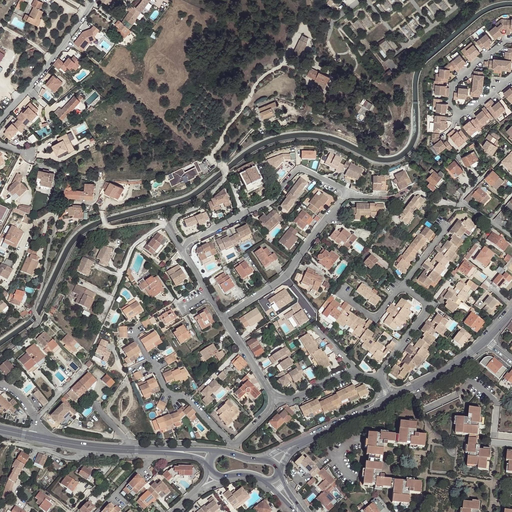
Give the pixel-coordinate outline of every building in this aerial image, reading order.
[(139,4),(135,8),(141,12),(150,0),(142,0),(142,1),(140,3),(139,4)] [(36,2),(33,8),(35,9),(41,13),(44,6),(36,2)] [(129,11),(127,14),(136,20),(141,12),(135,8),(133,7),(129,11)] [(27,22),(37,28),(41,21),(44,15),(41,13),(35,9),(30,18),(27,22)] [(141,12),(136,20),(139,22),(142,17),(143,17),(144,15),(141,12)] [(127,14),(124,19),(132,25),(134,22),(136,20),(127,14)] [(122,22),(119,20),(116,17),(112,22),(119,27),(116,31),(125,37),(131,31),(129,29),(123,23),(122,22)] [(123,23),(129,29),(132,25),(124,19),(122,22),(123,23)] [(495,26),(489,31),(495,39),(499,36),(502,33),(500,31),(502,29),(506,29),(507,21),(506,21),(503,21),(503,19),(502,19),(501,20),(500,21),(503,21),(503,23),(497,27),(496,26),(495,26)] [(486,34),(476,42),(481,48),(484,46),(485,47),(489,45),(492,42),(486,34)] [(307,43),(306,42),(300,39),(293,54),(300,57),(307,43)] [(471,43),(465,48),(467,51),(473,45),(471,43)] [(461,51),(470,62),(474,59),(473,58),(476,56),(479,53),(473,45),(467,51),(465,48),(461,51)] [(503,60),(502,70),(511,71),(511,60),(511,59),(511,57),(511,56),(511,52),(508,52),(506,52),(505,56),(507,56),(507,60),(505,60),(503,60)] [(64,63),(58,58),(52,65),(59,70),(60,68),(65,71),(68,67),(70,69),(72,67),(76,70),(82,63),(74,56),(71,59),(69,57),(64,63)] [(454,69),(457,72),(460,69),(459,68),(462,66),(466,63),(460,56),(450,64),(454,69)] [(498,59),(494,59),(493,61),(490,60),(489,68),(502,70),(503,60),(498,59)] [(443,82),(447,82),(447,79),(449,79),(449,76),(449,72),(450,70),(451,72),(454,69),(450,64),(450,63),(446,66),(447,67),(444,70),(443,70),(440,69),(440,74),(440,75),(436,74),(435,81),(443,82)] [(325,87),(330,77),(310,68),(307,75),(315,79),(319,81),(318,83),(325,87)] [(483,72),(474,71),(474,75),(473,79),(473,84),(483,85),(483,75),(483,72)] [(63,83),(54,75),(46,85),(55,92),(63,83)] [(324,88),(325,87),(318,83),(319,81),(315,79),(313,83),(324,88)] [(435,81),(433,81),(433,85),(435,85),(435,89),(434,94),(444,95),(444,96),(448,97),(449,88),(447,88),(445,88),(445,86),(443,86),(443,82),(435,81)] [(483,85),(473,84),(472,88),(472,97),(479,97),(480,94),(482,94),(483,85)] [(462,88),(458,88),(458,93),(454,92),(453,99),(457,100),(458,98),(466,99),(467,88),(462,88)] [(507,90),(503,93),(510,101),(511,99),(511,88),(511,89),(510,88),(507,90)] [(55,112),(63,120),(63,119),(66,116),(83,98),(80,94),(76,98),(74,96),(62,109),(59,107),(55,112)] [(258,107),(259,109),(275,102),(273,97),(257,104),(258,107)] [(433,99),(433,103),(437,103),(436,107),(436,112),(445,113),(446,108),(446,104),(442,104),(442,100),(433,99)] [(485,105),(495,116),(498,114),(498,115),(505,109),(499,101),(493,106),(491,105),(494,102),(491,99),(485,103),(485,105)] [(373,104),(366,100),(363,105),(369,109),(373,104)] [(259,109),(263,118),(273,113),(271,108),(277,106),(275,102),(259,109)] [(22,112),(17,117),(26,125),(31,120),(30,119),(36,113),(35,113),(34,112),(37,109),(30,103),(26,107),(26,108),(27,109),(26,111),(24,113),(23,112),(22,112)] [(271,108),(273,113),(263,118),(263,120),(276,114),(274,109),(278,108),(277,106),(271,108)] [(260,122),(263,120),(263,118),(259,109),(258,107),(254,109),(260,122)] [(488,118),(490,119),(493,117),(484,107),(481,109),(482,110),(479,113),(476,116),(477,118),(474,120),(480,128),(483,125),(482,123),(488,118)] [(446,117),(434,115),(433,132),(438,132),(439,129),(444,130),(445,128),(447,128),(448,123),(446,123),(444,123),(444,121),(446,121),(446,117)] [(26,125),(19,119),(14,123),(13,124),(12,123),(6,130),(4,133),(10,139),(13,140),(21,132),(19,131),(22,127),(23,128),(26,125)] [(474,120),(473,119),(470,122),(467,124),(463,127),(469,135),(473,131),(474,133),(477,130),(478,132),(482,129),(480,128),(474,120)] [(447,135),(450,138),(457,145),(463,140),(465,142),(468,139),(462,132),(459,135),(458,132),(457,132),(456,132),(453,130),(447,135)] [(497,139),(499,136),(491,130),(485,139),(487,140),(482,147),(486,149),(485,150),(491,154),(496,146),(494,144),(497,139)] [(53,145),(57,154),(73,146),(67,133),(61,136),(63,140),(60,142),(53,145)] [(438,134),(431,134),(431,138),(433,138),(433,143),(433,144),(434,144),(435,145),(433,146),(438,153),(446,147),(449,150),(452,147),(447,141),(444,144),(440,139),(438,138),(438,134)] [(477,144),(485,138),(483,136),(475,141),(477,144)] [(73,146),(57,154),(59,157),(75,148),(73,146)] [(462,159),(466,167),(469,165),(475,161),(478,160),(473,151),(461,158),(459,153),(455,156),(458,161),(462,159)] [(330,154),(325,163),(331,165),(331,164),(337,168),(336,170),(336,171),(340,174),(343,168),(344,166),(340,163),(342,160),(330,154)] [(500,163),(506,169),(511,162),(511,156),(509,154),(500,163)] [(421,155),(416,162),(418,165),(424,158),(421,155)] [(193,163),(195,167),(192,169),(185,172),(184,171),(182,172),(181,169),(173,172),(175,175),(173,176),(174,178),(177,183),(173,185),(170,179),(169,180),(172,186),(184,181),(182,176),(186,174),(188,179),(189,180),(196,177),(195,176),(199,174),(198,173),(202,171),(197,160),(193,163)] [(452,174),(455,178),(463,170),(454,160),(447,167),(453,173),(452,174)] [(344,166),(343,168),(347,170),(345,175),(351,179),(352,178),(352,177),(354,178),(354,179),(357,181),(363,170),(346,162),(344,166)] [(238,176),(240,175),(246,188),(261,181),(253,163),(239,169),(240,172),(239,173),(237,174),(238,176)] [(427,179),(430,182),(427,185),(433,190),(437,186),(434,185),(444,174),(440,170),(438,173),(432,168),(429,171),(431,173),(427,179)] [(492,170),(485,178),(486,180),(491,185),(499,176),(492,170)] [(43,172),(39,171),(37,180),(41,181),(40,185),(52,187),(54,174),(49,173),(43,172)] [(404,171),(395,176),(398,183),(397,184),(400,191),(408,187),(405,181),(408,179),(404,171)] [(17,174),(14,180),(15,182),(13,184),(10,187),(8,192),(12,196),(15,193),(16,195),(20,192),(22,194),(27,190),(21,184),(20,184),(19,183),(22,177),(17,174)] [(504,181),(499,176),(491,185),(496,189),(504,181)] [(373,177),(373,191),(381,192),(381,182),(385,182),(385,177),(373,177)] [(294,203),(295,204),(297,201),(304,192),(302,190),(303,188),(301,187),(305,181),(300,178),(286,197),(287,198),(280,206),(287,212),(294,203)] [(41,181),(37,180),(36,184),(40,188),(47,190),(52,187),(40,185),(41,181)] [(72,184),(72,181),(67,181),(67,183),(66,183),(65,189),(64,189),(64,197),(73,198),(74,190),(72,190),(73,184),(72,184)] [(264,187),(261,181),(246,188),(248,194),(264,187)] [(120,187),(111,183),(106,182),(103,187),(103,188),(106,189),(105,192),(114,196),(120,187)] [(477,186),(469,194),(471,196),(473,198),(482,207),(490,198),(480,189),(479,188),(477,186)] [(120,187),(114,196),(118,198),(124,189),(120,187)] [(226,194),(224,189),(214,197),(214,199),(226,194)] [(79,198),(82,198),(83,191),(76,190),(74,190),(73,198),(79,198)] [(83,191),(82,198),(86,199),(94,199),(94,191),(87,191),(84,191),(83,191)] [(230,206),(226,194),(214,199),(211,200),(211,201),(208,203),(212,214),(224,210),(223,209),(230,206)] [(311,204),(308,208),(314,214),(317,210),(318,210),(321,206),(323,204),(324,205),(324,206),(329,200),(321,194),(319,196),(316,194),(309,203),(311,204)] [(468,196),(464,200),(466,202),(468,203),(473,198),(471,196),(469,194),(468,196)] [(418,195),(416,197),(414,196),(407,206),(414,211),(416,208),(419,204),(421,204),(424,200),(418,195)] [(421,204),(419,204),(416,208),(419,210),(425,201),(424,200),(421,204)] [(82,210),(83,205),(82,205),(73,204),(73,206),(70,206),(66,208),(66,211),(70,211),(69,215),(74,214),(74,217),(79,217),(80,210),(82,210)] [(384,205),(356,204),(356,208),(352,208),(351,215),(355,215),(355,220),(360,220),(360,216),(360,213),(370,213),(370,216),(370,217),(379,217),(379,211),(384,211),(384,205)] [(29,216),(30,209),(22,206),(19,206),(17,210),(27,215),(29,216)] [(401,217),(399,219),(406,224),(409,220),(408,219),(411,214),(414,211),(407,206),(400,216),(401,217)] [(268,226),(271,230),(278,223),(279,223),(283,220),(274,210),(268,216),(266,217),(265,216),(264,215),(259,219),(259,220),(260,220),(262,223),(266,228),(268,226)] [(303,211),(293,222),(301,229),(306,222),(308,224),(309,225),(313,219),(303,211)] [(501,211),(493,220),(498,224),(506,215),(501,211)] [(414,216),(411,214),(408,219),(409,220),(406,224),(407,225),(414,216)] [(29,216),(27,215),(23,222),(28,225),(32,218),(29,216)] [(458,220),(453,226),(463,234),(465,232),(467,230),(468,231),(474,224),(467,218),(465,221),(463,224),(462,223),(458,220)] [(233,236),(236,243),(241,241),(242,243),(251,238),(250,235),(251,234),(247,225),(236,231),(237,234),(233,236)] [(421,235),(420,234),(426,227),(425,226),(421,231),(418,230),(415,234),(418,236),(419,237),(421,235)] [(452,239),(449,242),(456,247),(462,240),(460,238),(463,234),(453,226),(449,233),(452,236),(453,237),(452,239)] [(15,249),(24,233),(12,227),(1,247),(6,249),(8,245),(15,249)] [(297,238),(295,236),(298,232),(291,227),(279,242),(287,249),(294,241),(295,242),(297,238)] [(418,236),(410,246),(417,252),(427,239),(428,240),(433,233),(426,227),(420,234),(421,235),(419,237),(418,236)] [(335,230),(330,237),(339,244),(341,241),(345,244),(346,243),(351,246),(357,238),(352,234),(351,236),(343,230),(342,231),(340,234),(338,232),(335,230)] [(493,232),(487,240),(503,252),(509,244),(493,232)] [(148,246),(145,250),(153,256),(156,252),(161,245),(160,244),(164,238),(158,234),(149,246),(148,246)] [(216,240),(221,251),(226,249),(232,246),(237,244),(236,243),(233,236),(229,238),(227,235),(223,237),(224,239),(221,240),(221,238),(216,240)] [(289,250),(298,239),(297,238),(295,242),(294,241),(287,249),(289,250)] [(437,246),(435,250),(438,253),(449,261),(450,261),(456,254),(454,253),(457,248),(456,247),(449,242),(448,241),(442,247),(447,251),(445,254),(442,252),(443,251),(441,249),(437,246)] [(217,254),(211,242),(198,249),(196,252),(201,262),(214,255),(217,254)] [(113,250),(103,245),(97,258),(101,260),(99,264),(106,267),(108,263),(107,263),(109,256),(113,250)] [(401,255),(396,261),(399,263),(396,266),(403,272),(409,265),(408,264),(407,263),(408,261),(409,262),(417,252),(410,246),(402,256),(401,255)] [(487,259),(492,252),(485,247),(475,260),(486,268),(490,262),(489,261),(487,259)] [(254,253),(264,267),(270,263),(271,264),(278,260),(274,254),(272,255),(267,248),(263,251),(261,248),(254,253)] [(474,251),(471,249),(466,255),(464,258),(467,260),(474,251)] [(27,257),(21,271),(31,276),(34,268),(37,262),(39,258),(35,257),(37,254),(30,251),(29,254),(31,255),(29,259),(27,257)] [(319,261),(325,266),(325,267),(329,271),(339,258),(331,251),(329,254),(325,251),(321,255),(320,255),(319,255),(318,256),(317,257),(317,258),(318,259),(318,260),(319,261)] [(367,252),(360,260),(370,270),(374,266),(377,262),(370,255),(367,252)] [(427,260),(424,263),(440,276),(441,277),(442,277),(445,273),(443,271),(446,268),(444,267),(449,261),(438,253),(433,259),(435,261),(439,263),(435,268),(432,265),(430,263),(427,260)] [(215,257),(214,255),(201,262),(203,265),(211,261),(210,259),(215,257)] [(94,263),(83,257),(76,271),(87,276),(91,266),(92,267),(94,263)] [(11,269),(14,263),(6,259),(3,265),(1,264),(0,266),(0,279),(2,281),(3,278),(7,280),(13,270),(11,269)] [(235,269),(242,280),(247,277),(246,275),(252,272),(244,260),(233,266),(235,269)] [(457,267),(456,269),(458,270),(469,278),(475,270),(472,267),(467,264),(462,260),(457,267)] [(422,274),(417,280),(428,288),(432,282),(434,283),(440,276),(424,263),(421,267),(425,270),(427,271),(428,270),(431,273),(427,278),(424,275),(422,274)] [(167,272),(175,286),(181,282),(187,279),(178,265),(167,272)] [(317,278),(318,276),(318,275),(313,273),(314,271),(308,268),(306,273),(317,278)] [(215,279),(225,293),(230,290),(229,289),(234,285),(228,276),(226,276),(224,273),(215,279)] [(318,276),(317,278),(306,273),(301,283),(305,285),(304,287),(308,288),(310,285),(313,287),(312,289),(317,292),(323,278),(318,276)] [(499,275),(491,285),(495,289),(497,287),(499,289),(503,283),(506,281),(508,283),(511,278),(505,273),(502,277),(500,276),(499,275)] [(139,286),(142,291),(145,289),(147,288),(149,287),(151,290),(149,291),(154,298),(161,293),(162,295),(165,293),(161,287),(158,283),(160,282),(156,277),(153,279),(152,277),(139,286)] [(458,299),(463,302),(468,295),(470,296),(473,291),(470,289),(471,288),(475,291),(478,286),(469,280),(466,285),(467,285),(466,286),(462,283),(460,282),(455,288),(457,290),(460,292),(458,295),(455,293),(456,292),(454,290),(449,287),(447,291),(448,291),(458,299)] [(362,283),(356,291),(367,298),(367,297),(369,299),(369,300),(368,301),(375,306),(381,299),(376,295),(373,294),(373,295),(371,293),(372,291),(362,283)] [(77,285),(73,292),(77,294),(79,296),(78,299),(75,303),(87,309),(92,299),(89,298),(92,293),(77,285)] [(277,293),(279,297),(290,290),(287,286),(277,293)] [(147,288),(145,289),(152,299),(154,298),(149,291),(147,288)] [(21,303),(25,293),(16,290),(16,292),(12,290),(8,300),(9,301),(10,302),(10,303),(19,306),(20,302),(21,303)] [(446,304),(444,307),(451,312),(457,304),(455,303),(458,299),(448,291),(443,298),(447,301),(448,302),(446,304)] [(271,298),(275,304),(280,301),(282,303),(282,304),(284,303),(284,304),(282,306),(281,306),(282,307),(279,309),(283,316),(292,310),(291,309),(294,307),(295,308),(296,309),(302,306),(300,304),(301,304),(295,295),(292,297),(289,299),(285,298),(284,297),(280,299),(277,295),(271,298)] [(486,306),(483,309),(489,314),(492,311),(491,310),(497,303),(489,296),(483,303),(486,306)] [(4,312),(9,308),(1,299),(0,299),(0,312),(2,310),(4,312)] [(128,303),(128,305),(130,307),(135,314),(142,310),(137,302),(135,299),(128,303)] [(391,304),(389,308),(405,319),(410,311),(408,310),(412,306),(402,299),(397,305),(399,306),(402,309),(399,312),(396,310),(397,309),(395,307),(391,304)] [(333,300),(322,314),(334,323),(335,322),(336,320),(348,305),(345,303),(342,306),(333,300)] [(322,307),(318,311),(321,313),(328,303),(326,301),(322,307)] [(348,305),(336,320),(344,326),(346,324),(350,328),(357,318),(351,313),(349,315),(347,318),(344,315),(346,312),(347,313),(348,311),(351,307),(348,305)] [(22,317),(28,314),(23,306),(16,311),(22,317)] [(123,312),(127,319),(135,314),(130,307),(123,312)] [(239,319),(245,328),(249,326),(256,321),(257,322),(263,318),(257,308),(239,319)] [(389,316),(384,323),(394,330),(397,326),(399,327),(405,319),(389,308),(386,311),(390,314),(392,315),(393,314),(396,316),(394,320),(391,318),(389,316)] [(199,313),(200,315),(196,317),(198,321),(197,322),(201,329),(205,326),(203,323),(208,320),(210,323),(211,325),(214,323),(212,319),(206,309),(199,313)] [(159,318),(161,321),(162,321),(165,325),(171,322),(170,320),(173,318),(173,317),(175,315),(171,310),(159,318)] [(471,313),(464,323),(476,333),(484,323),(472,313),(471,313)] [(427,320),(425,324),(435,332),(440,336),(443,331),(446,328),(444,326),(448,322),(437,315),(433,321),(435,323),(437,324),(437,325),(436,326),(435,328),(432,326),(433,325),(431,323),(427,320)] [(357,318),(350,328),(351,328),(349,331),(352,334),(353,332),(361,338),(367,330),(372,323),(369,320),(366,324),(364,326),(366,327),(363,330),(360,327),(362,324),(364,322),(357,318)] [(424,337),(421,340),(428,345),(434,337),(432,336),(435,332),(425,324),(421,331),(424,333),(426,334),(424,337)] [(173,334),(180,345),(184,342),(184,341),(183,340),(186,338),(187,339),(190,337),(191,336),(188,331),(187,332),(183,326),(176,330),(177,332),(173,334)] [(461,330),(453,340),(461,346),(464,342),(467,339),(468,340),(471,336),(462,328),(461,330)] [(44,330),(35,338),(36,339),(45,331),(44,330)] [(361,338),(360,339),(364,343),(363,344),(370,350),(375,343),(372,341),(373,340),(371,338),(373,334),(367,330),(361,338)] [(45,331),(36,339),(44,348),(47,345),(48,347),(51,350),(52,351),(58,345),(53,340),(45,331)] [(147,335),(153,344),(155,347),(162,343),(155,332),(151,334),(149,335),(149,334),(147,335)] [(68,334),(61,341),(66,345),(71,350),(74,353),(80,346),(68,334)] [(300,339),(304,347),(313,342),(315,341),(313,337),(311,339),(310,337),(308,334),(300,339)] [(140,341),(147,352),(155,347),(153,344),(147,335),(145,336),(146,338),(140,341)] [(247,343),(255,358),(268,349),(265,345),(261,347),(257,342),(255,338),(247,343)] [(409,344),(407,348),(423,359),(428,351),(427,350),(430,346),(428,345),(421,340),(420,339),(415,345),(417,347),(420,349),(418,352),(415,350),(415,349),(413,347),(409,344)] [(301,349),(303,353),(307,351),(309,356),(310,355),(311,354),(318,350),(316,347),(315,345),(317,344),(315,341),(313,342),(304,347),(301,349)] [(370,350),(369,352),(373,355),(372,356),(380,362),(387,352),(385,351),(384,353),(383,354),(379,351),(380,350),(383,347),(376,342),(375,343),(370,350)] [(129,347),(134,355),(140,352),(135,343),(132,344),(132,345),(129,347)] [(34,344),(26,351),(27,353),(37,364),(45,357),(34,344)] [(200,352),(202,356),(204,356),(207,360),(215,355),(219,361),(224,356),(222,351),(218,353),(213,344),(200,352)] [(123,350),(127,357),(128,359),(134,355),(129,347),(129,346),(128,345),(126,346),(127,348),(126,349),(126,348),(123,350)] [(284,371),(293,365),(288,357),(286,355),(291,353),(287,347),(272,356),(276,362),(280,359),(283,363),(280,364),(284,371)] [(407,356),(402,363),(404,364),(411,369),(412,370),(415,366),(417,367),(423,359),(407,348),(404,351),(408,354),(411,356),(411,354),(414,357),(412,360),(409,358),(407,356)] [(311,354),(317,363),(325,358),(327,356),(325,353),(323,354),(322,352),(320,349),(318,350),(311,354)] [(27,353),(19,360),(28,371),(37,364),(27,353)] [(239,355),(231,363),(240,371),(247,364),(239,355)] [(317,363),(319,366),(321,371),(330,366),(328,363),(327,361),(329,360),(327,356),(325,358),(317,363)] [(9,357),(0,363),(0,369),(6,376),(10,373),(14,369),(8,362),(11,359),(9,357)] [(45,357),(37,364),(39,367),(48,360),(45,357)] [(480,363),(500,380),(507,370),(493,358),(491,358),(489,357),(488,357),(486,358),(484,359),(480,363)] [(37,364),(28,371),(31,374),(39,367),(37,364)] [(395,365),(390,371),(398,377),(399,375),(403,379),(411,369),(404,364),(402,367),(400,369),(398,367),(395,365)] [(283,372),(278,375),(280,379),(278,380),(281,384),(283,387),(289,383),(289,382),(292,380),(294,383),(301,378),(299,376),(304,373),(302,371),(300,367),(298,367),(288,374),(285,376),(283,372)] [(162,375),(166,383),(169,382),(174,380),(170,371),(169,369),(165,371),(165,372),(166,373),(162,375)] [(170,371),(174,380),(175,382),(183,378),(183,377),(188,375),(184,369),(180,371),(179,369),(175,371),(174,369),(170,371)] [(134,376),(136,381),(137,380),(139,383),(142,382),(141,379),(143,378),(140,371),(133,374),(134,376)] [(89,373),(79,382),(87,390),(97,381),(89,373)] [(107,375),(102,381),(109,388),(115,383),(107,375)] [(246,376),(241,380),(245,384),(248,381),(250,380),(246,376)] [(147,382),(147,384),(150,390),(151,393),(152,394),(160,391),(160,390),(158,387),(155,378),(147,382)] [(213,391),(219,385),(214,380),(208,387),(207,389),(206,388),(203,385),(199,389),(198,390),(205,397),(202,400),(208,405),(211,402),(209,401),(212,398),(210,396),(214,392),(213,391)] [(193,381),(189,384),(194,390),(198,387),(193,381)] [(234,394),(242,402),(247,397),(252,402),(260,395),(259,393),(257,391),(251,385),(248,381),(245,384),(244,383),(242,385),(243,386),(234,394)] [(67,393),(63,397),(64,397),(66,400),(67,401),(70,398),(70,397),(74,393),(79,398),(87,390),(79,382),(67,394),(67,393)] [(139,387),(143,396),(149,394),(151,393),(150,390),(147,384),(140,387),(139,387)] [(221,387),(219,385),(213,391),(214,392),(214,393),(221,387)] [(354,387),(358,394),(360,398),(368,394),(364,385),(361,387),(359,388),(358,386),(354,387)] [(453,385),(420,401),(423,407),(456,391),(453,385)] [(344,387),(349,398),(358,394),(354,387),(353,386),(350,387),(348,388),(347,386),(344,387)] [(336,395),(340,403),(349,398),(344,387),(340,389),(341,391),(339,392),(336,394),(336,395)] [(74,393),(70,397),(70,398),(71,398),(75,402),(79,398),(74,393)] [(1,395),(0,395),(0,409),(4,413),(5,413),(8,410),(12,406),(11,405),(1,395)] [(326,397),(332,408),(341,404),(340,403),(336,395),(333,396),(331,397),(330,395),(326,397)] [(319,403),(323,411),(323,412),(332,408),(326,397),(323,399),(324,401),(322,402),(319,403)] [(459,398),(426,414),(429,420),(462,404),(459,398)] [(307,402),(313,413),(314,415),(323,411),(319,403),(317,400),(314,401),(312,402),(311,400),(307,402)] [(225,405),(217,412),(220,416),(219,417),(225,424),(229,421),(228,419),(229,418),(231,419),(239,412),(229,401),(225,404),(225,405)] [(300,408),(304,417),(313,413),(307,402),(304,403),(305,406),(303,407),(300,408)] [(63,404),(51,416),(59,424),(65,419),(63,418),(69,412),(73,417),(78,412),(71,404),(67,408),(63,404)] [(279,416),(284,422),(286,424),(292,418),(295,415),(289,408),(286,404),(281,407),(285,411),(279,416)] [(483,438),(490,438),(493,405),(487,405),(487,406),(483,438)] [(190,419),(193,422),(198,417),(195,414),(196,413),(189,406),(189,407),(186,410),(184,408),(183,406),(180,409),(185,415),(189,419),(190,419)] [(505,427),(507,407),(501,406),(499,426),(505,427)] [(170,416),(173,424),(174,424),(175,427),(181,424),(180,421),(181,421),(180,419),(185,415),(180,409),(177,412),(178,413),(174,414),(170,416)] [(455,434),(469,436),(478,437),(479,425),(480,425),(481,417),(481,410),(470,409),(469,419),(468,422),(465,421),(465,419),(457,418),(456,425),(455,434)] [(163,417),(166,427),(173,425),(173,424),(170,416),(169,415),(163,417)] [(268,424),(269,426),(271,424),(274,427),(276,430),(284,422),(279,416),(278,415),(268,424)] [(156,420),(160,430),(162,429),(166,427),(163,417),(156,420)] [(380,449),(380,446),(383,446),(386,446),(386,443),(409,445),(409,446),(416,447),(424,448),(425,436),(415,435),(412,435),(413,431),(415,431),(416,423),(409,422),(400,422),(398,435),(387,434),(380,434),(380,435),(368,433),(367,441),(366,448),(366,456),(368,456),(382,457),(383,450),(380,449)] [(468,454),(467,466),(475,467),(478,467),(478,470),(486,471),(487,463),(488,460),(490,460),(491,452),(484,451),(483,451),(483,453),(480,453),(480,451),(480,448),(477,447),(477,440),(469,439),(468,447),(467,454),(468,454)] [(503,447),(511,448),(511,441),(491,439),(490,446),(503,447)] [(16,460),(24,465),(29,456),(21,452),(16,460)] [(39,453),(35,463),(42,466),(43,466),(47,457),(39,453)] [(314,463),(308,456),(301,463),(308,469),(314,463)] [(368,456),(367,463),(381,464),(382,457),(368,456)] [(11,475),(9,479),(14,483),(24,465),(16,460),(15,462),(12,467),(13,467),(12,468),(13,468),(11,471),(10,474),(11,475)] [(51,465),(58,470),(61,466),(54,461),(51,465)] [(378,476),(378,472),(381,472),(381,464),(367,463),(365,463),(364,471),(363,478),(363,485),(374,486),(374,487),(382,488),(393,489),(392,503),(400,504),(408,505),(409,497),(406,497),(406,493),(409,493),(419,494),(421,482),(413,482),(406,481),(405,482),(383,480),(383,476),(380,476),(378,476)] [(172,469),(171,468),(168,472),(167,471),(162,475),(168,481),(173,477),(174,478),(177,475),(184,475),(184,473),(188,473),(188,476),(193,481),(196,477),(194,476),(198,473),(193,468),(192,469),(190,468),(190,466),(179,466),(179,467),(174,467),(174,470),(173,470),(172,469)] [(79,474),(87,479),(93,470),(88,467),(87,469),(84,467),(79,474)] [(319,486),(324,491),(334,481),(335,481),(334,480),(323,468),(317,474),(320,476),(321,475),(325,480),(324,481),(319,486)] [(61,484),(71,491),(75,486),(76,487),(79,484),(67,476),(61,484)] [(135,477),(124,489),(129,493),(130,492),(132,490),(136,494),(140,490),(144,487),(146,484),(142,479),(140,481),(135,477)] [(9,479),(5,487),(12,489),(13,486),(14,483),(9,479)] [(159,496),(158,494),(162,490),(163,492),(164,492),(168,489),(161,481),(157,485),(155,483),(151,487),(147,490),(148,491),(155,499),(159,496)] [(324,491),(323,492),(317,497),(322,502),(321,503),(328,510),(333,505),(330,503),(334,499),(335,498),(329,492),(335,487),(337,485),(334,481),(324,491)] [(5,487),(1,500),(6,502),(7,499),(8,499),(12,489),(5,487)] [(229,490),(223,495),(233,506),(238,502),(239,504),(249,497),(242,488),(236,492),(233,495),(231,493),(229,490)] [(20,494),(27,500),(31,495),(25,489),(20,494)] [(151,501),(152,502),(153,503),(156,500),(155,499),(148,491),(145,493),(145,494),(140,498),(140,499),(146,506),(151,501)] [(35,498),(38,500),(36,503),(40,506),(39,507),(44,511),(47,507),(49,508),(52,504),(49,502),(47,500),(49,498),(40,492),(35,498)] [(220,508),(215,503),(216,502),(212,497),(208,501),(210,504),(206,507),(205,506),(201,509),(203,511),(219,511),(218,510),(220,508)] [(249,497),(239,504),(240,505),(241,505),(250,498),(249,497)] [(374,498),(362,510),(364,511),(379,511),(380,511),(372,504),(376,501),(374,498)] [(146,506),(140,499),(137,501),(144,509),(152,502),(151,501),(146,506)] [(376,501),(372,504),(380,511),(385,508),(377,499),(376,501)] [(270,511),(272,511),(264,500),(254,508),(256,511),(270,511)] [(89,501),(87,503),(93,509),(95,507),(89,501)] [(480,504),(472,503),(464,502),(463,510),(462,511),(476,511),(477,511),(479,511),(480,504)] [(80,511),(81,511),(90,511),(93,509),(87,503),(80,511)]
